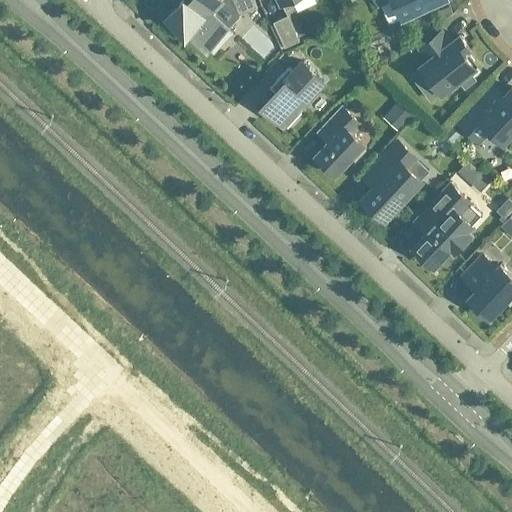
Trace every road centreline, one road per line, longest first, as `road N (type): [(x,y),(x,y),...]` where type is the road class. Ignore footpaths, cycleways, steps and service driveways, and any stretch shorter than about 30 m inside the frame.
road 1 (secondary): [(455,404),(18,0)]
road 2 (residential): [(98,12),(484,373)]
road 3 (residential): [(90,374),(0,482)]
